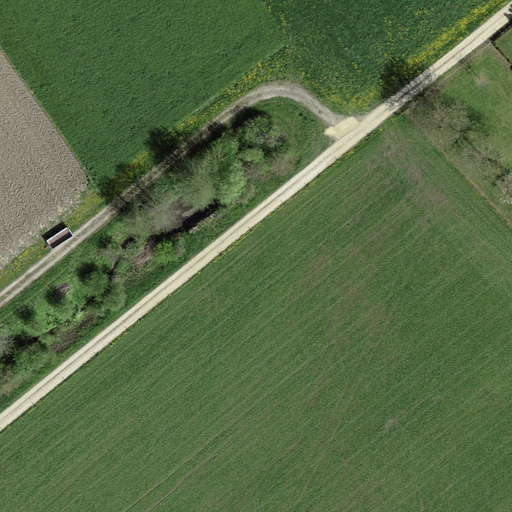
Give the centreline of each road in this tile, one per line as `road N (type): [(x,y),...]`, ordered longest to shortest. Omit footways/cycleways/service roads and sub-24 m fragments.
road 1 (track): [(0,419),(352,136)]
road 2 (track): [(352,136),(312,99),(250,94),(0,296)]
road 3 (track): [(352,136),(511,9)]
